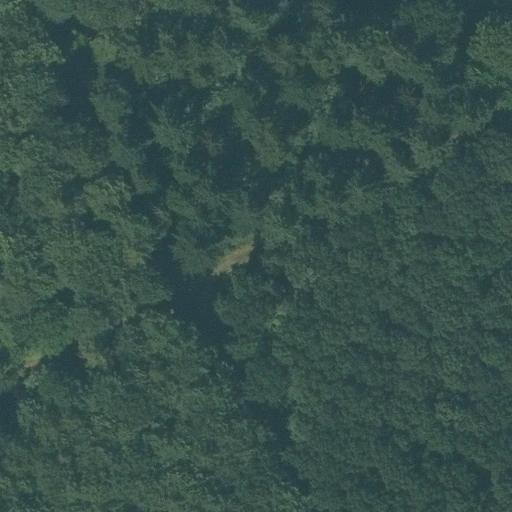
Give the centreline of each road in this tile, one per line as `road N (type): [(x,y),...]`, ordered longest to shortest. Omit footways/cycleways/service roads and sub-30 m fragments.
road 1 (track): [(189,285),(511,109)]
road 2 (track): [(37,0),(189,285)]
road 3 (track): [(189,285),(312,511)]
road 4 (track): [(0,387),(189,285)]
